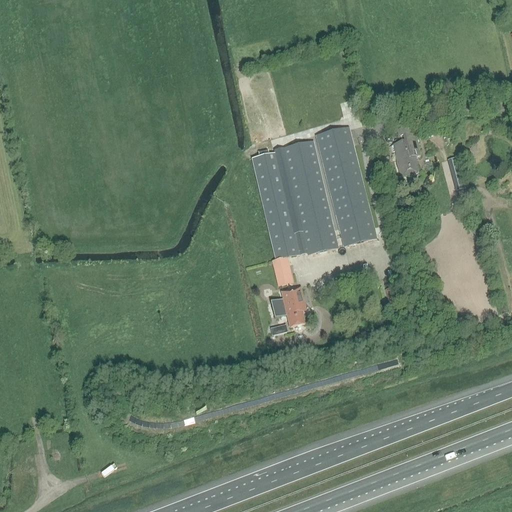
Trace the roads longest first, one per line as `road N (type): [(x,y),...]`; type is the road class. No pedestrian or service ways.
road 1 (unclassified): [(312,279),(387,256),(363,133),(429,111),(511,108)]
road 2 (motorway): [(511,388),(193,511)]
road 3 (motorway): [(296,511),(511,429)]
